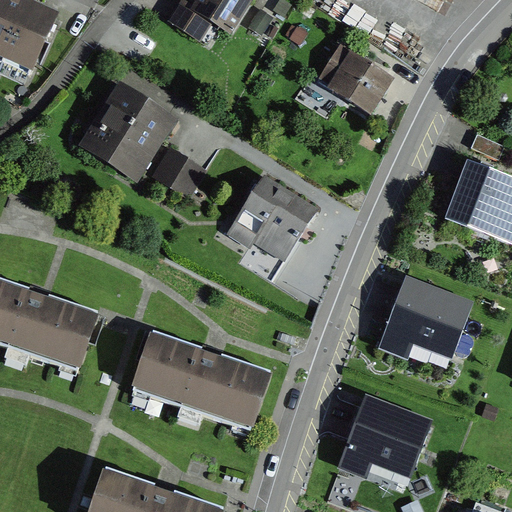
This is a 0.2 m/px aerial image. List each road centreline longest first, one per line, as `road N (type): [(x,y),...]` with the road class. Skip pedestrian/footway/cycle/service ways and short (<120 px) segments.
road 1 (residential): [(276,511),(318,366),(395,181),(442,87),(511,8)]
road 2 (residential): [(123,0),(0,146)]
